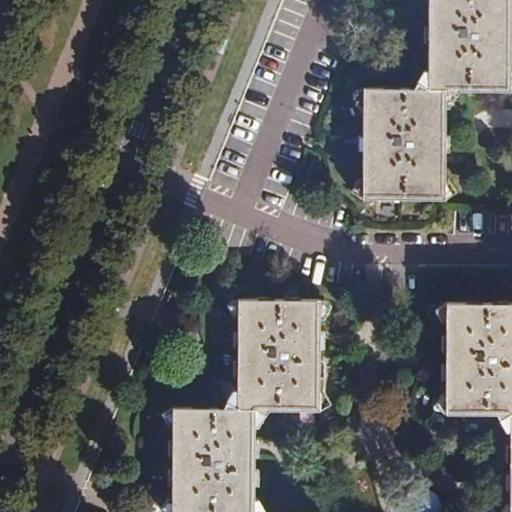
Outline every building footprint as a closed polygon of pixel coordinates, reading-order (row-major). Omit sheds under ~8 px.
[(428,0),(428,88),(446,88),(446,91),(511,91),(511,52),(510,0),(428,0)] [(427,90),(428,88),(364,87),(362,198),(444,199),(445,138),(446,91),(427,90)] [(238,411),(256,411),(320,411),(320,349),(321,301),(239,301),(238,411)] [(511,410),(511,303),(447,303),(446,410),(511,410)] [(255,511),(256,457),(256,411),(238,411),(175,410),(174,511),(255,511)]
